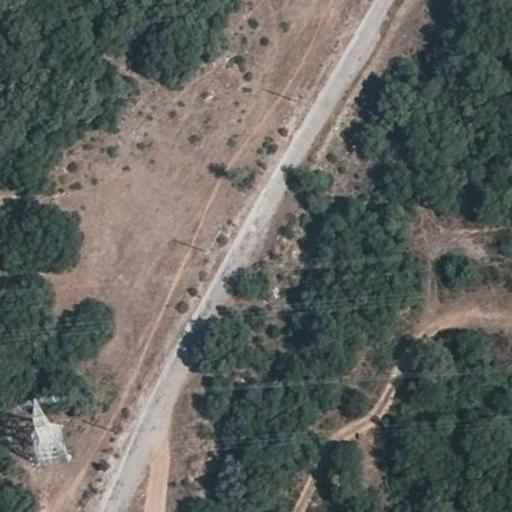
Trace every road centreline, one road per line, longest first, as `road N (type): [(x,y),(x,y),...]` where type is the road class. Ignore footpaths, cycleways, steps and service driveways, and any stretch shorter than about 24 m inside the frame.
road 1 (unclassified): [(382,0),(187,339),(104,511)]
road 2 (track): [(298,511),(336,429),(376,415),(417,342),(449,308),(502,305),(511,312)]
